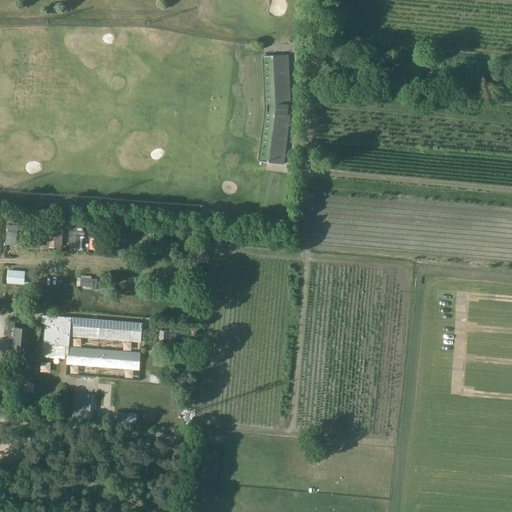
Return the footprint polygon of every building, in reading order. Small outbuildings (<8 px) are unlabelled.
[(290,104),(288,55),(264,56),(267,106),(266,112),(260,162),(283,165),(289,115),(290,104)] [(8,225),(6,244),(16,246),(16,245),(17,238),(18,230),(24,231),(24,226),(18,225),(17,226),(8,225)] [(71,236),(70,249),(79,249),(80,239),(82,240),(84,240),(84,237),(85,232),(83,232),(84,228),(74,228),(74,231),(72,231),(72,236),(71,236)] [(42,230),(30,229),(28,249),(40,250),(42,230)] [(51,229),(49,248),(62,249),(63,230),(51,229)] [(91,232),(89,250),(100,251),(102,233),(91,232)] [(128,235),(127,247),(144,249),(144,248),(144,242),(146,243),(147,243),(148,237),(150,238),(150,234),(143,233),(143,236),(128,235)] [(110,234),(109,252),(118,252),(119,245),(119,242),(126,243),(127,235),(110,234)] [(154,237),(152,248),(163,250),(164,244),(172,245),(173,244),(177,245),(178,240),(171,239),(171,240),(154,237)] [(195,242),(193,258),(208,259),(208,250),(209,243),(195,242)] [(8,270),(7,284),(24,285),(25,271),(8,270)] [(92,290),(97,290),(97,284),(98,279),(91,279),(81,278),(80,286),(92,288),(92,290)] [(119,280),(118,289),(119,289),(128,290),(133,290),(139,291),(139,282),(140,282),(139,281),(138,281),(130,281),(128,280),(119,280)] [(201,287),(199,299),(206,299),(207,288),(201,287)] [(41,315),(41,323),(43,324),(45,324),(44,334),(43,345),(66,347),(65,355),(67,356),(140,361),(140,353),(69,347),(70,337),(71,326),(142,332),(142,323),(71,317),(68,317),(41,315)] [(13,339),(11,353),(29,355),(32,330),(15,328),(15,323),(8,322),(7,338),(13,339)] [(170,376),(180,377),(181,369),(171,368),(170,376)] [(86,395),(84,420),(95,421),(98,396),(86,395)] [(137,425),(138,415),(130,414),(129,424),(137,425)]
